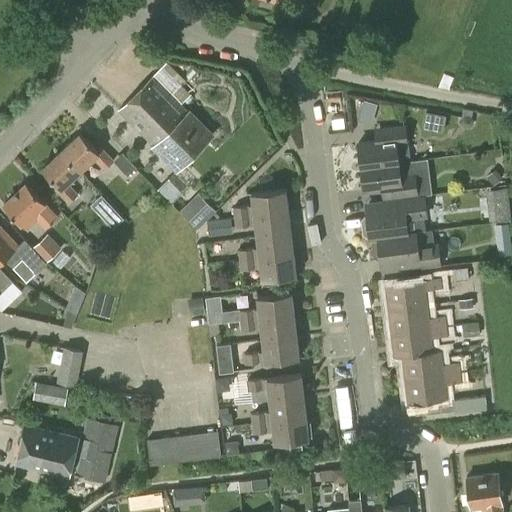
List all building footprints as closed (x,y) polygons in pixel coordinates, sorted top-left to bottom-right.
[(184,81),(165,62),(153,75),(153,74),(117,110),(153,145),(152,146),(177,171),(214,135),(189,110),(188,110),(181,103),(190,94),(180,84),(184,81)] [(371,123),(377,103),(364,99),(358,119),(371,123)] [(362,165),(410,160),(406,123),(386,126),(388,138),(359,141),(362,165)] [(61,150),(80,170),(94,157),(105,169),(113,160),(100,146),(97,150),(80,132),(61,150)] [(67,183),(80,170),(61,150),(42,168),(59,185),(55,188),(69,202),(78,194),(67,183)] [(425,230),(423,217),(427,216),(425,194),(432,193),(428,158),(410,160),(362,165),(364,189),(402,185),(403,197),(392,198),(393,210),(367,213),(368,215),(364,215),(362,219),(363,234),(367,236),(370,236),(370,237),(425,230)] [(54,219),(42,206),(45,203),(26,182),(3,204),(26,228),(37,218),(46,228),(54,219)] [(489,221),(510,219),(506,187),(487,189),(489,221)] [(235,216),(290,210),(287,188),(252,192),(253,204),(234,206),(235,216)] [(197,227),(216,211),(199,193),(181,209),(197,227)] [(113,206),(102,217),(113,228),(124,218),(113,206)] [(257,235),(292,231),(290,210),(235,216),(236,226),(256,224),(257,235)] [(221,234),(219,219),(207,221),(209,235),(221,234)] [(508,222),(494,224),(495,232),(509,230),(508,222)] [(0,262),(4,258),(13,267),(26,281),(36,272),(46,262),(33,247),(25,239),(24,239),(18,245),(4,229),(1,232),(0,231),(0,262)] [(425,230),(370,237),(370,238),(372,237),(374,255),(377,258),(381,258),(381,260),(406,257),(407,269),(441,265),(439,242),(434,242),(432,229),(425,230)] [(240,259),(295,253),(292,231),(257,235),(258,247),(239,249),(240,259)] [(33,247),(46,262),(62,247),(48,233),(33,247)] [(295,253),(240,259),(241,269),(260,267),(262,279),(297,275),(295,253)] [(0,292),(13,280),(0,267),(0,292)] [(456,280),(468,278),(467,267),(455,268),(456,280)] [(388,308),(427,303),(426,290),(442,288),(441,277),(385,284),(388,308)] [(75,285),(70,297),(81,303),(85,292),(75,285)] [(241,320),(294,313),(292,291),(257,295),(259,307),(239,309),(241,320)] [(211,310),(212,321),(228,320),(227,295),(192,297),(192,311),(211,310)] [(391,332),(446,325),(445,315),(429,317),(427,303),(388,308),(391,332)] [(67,309),(65,316),(75,319),(76,314),(67,309)] [(262,339),(297,335),(294,313),(241,320),(242,330),(261,327),(262,339)] [(463,336),(480,334),(479,322),(462,323),(463,336)] [(394,356),(441,350),(441,349),(433,350),(431,337),(447,335),(446,325),(391,332),(394,356)] [(297,335),(262,339),(264,350),(245,353),(246,363),(299,357),(297,335)] [(405,379),(460,372),(459,363),(443,365),(441,350),(394,356),(394,357),(402,356),(405,379)] [(233,358),(218,360),(219,373),(234,371),(233,358)] [(56,381),(76,385),(80,367),(60,363),(56,381)] [(460,372),(405,379),(408,403),(447,398),(445,384),(461,382),(460,372)] [(269,399),(304,395),(301,373),(248,379),(249,390),(251,389),(252,400),(269,398),(269,399)] [(36,381),(32,398),(47,401),(51,384),(36,381)] [(253,422),(306,416),(304,395),(269,399),(271,410),(252,412),(253,422)] [(453,413),(487,409),(485,395),(452,398),(453,413)] [(306,416),(253,422),(254,433),(273,430),(274,442),(309,438),(306,416)] [(83,437),(75,473),(75,474),(104,481),(117,424),(87,417),(83,437)] [(75,473),(83,437),(25,424),(17,460),(75,473)] [(150,464),(221,455),(218,430),(147,438),(150,464)] [(382,481),(407,477),(404,459),(379,462),(382,481)] [(501,511),(501,503),(502,503),(498,472),(466,476),(470,508),(482,506),(483,511),(501,511)] [(239,492),(267,488),(266,477),(238,480),(239,492)] [(189,504),(187,488),(174,489),(175,505),(189,504)] [(119,508),(134,506),(133,492),(118,494),(119,508)]
